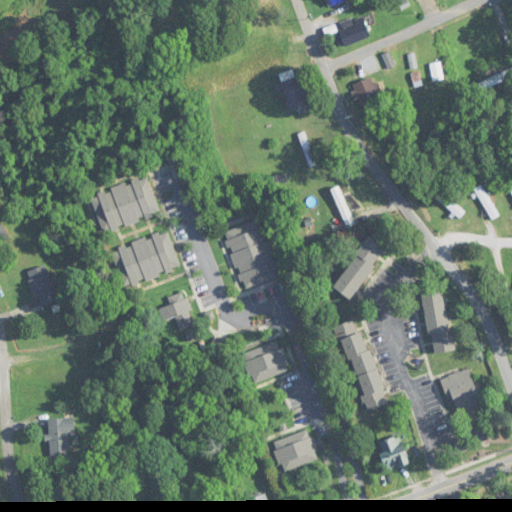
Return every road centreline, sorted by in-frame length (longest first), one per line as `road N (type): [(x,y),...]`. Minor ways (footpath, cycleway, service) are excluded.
road 1 (residential): [(511,388),(471,292),(356,140),(297,0)]
road 2 (residential): [(367,511),(353,445),(309,327),(293,308),(232,305),(202,249),(181,181)]
road 3 (residential): [(445,487),(397,347),(390,295),(447,240),(511,241)]
road 4 (residential): [(27,511),(10,437),(0,324)]
road 5 (residential): [(324,68),(475,0)]
road 6 (tertiary): [(383,511),(511,462)]
